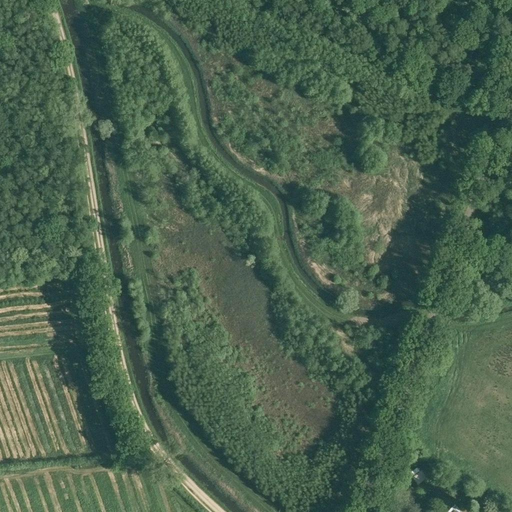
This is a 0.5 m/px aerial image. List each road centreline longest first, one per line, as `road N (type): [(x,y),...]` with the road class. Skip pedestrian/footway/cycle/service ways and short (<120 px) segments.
road 1 (track): [(219,511),(156,446),(144,421),(113,314),(51,0)]
road 2 (unclassified): [(363,511),(511,95)]
